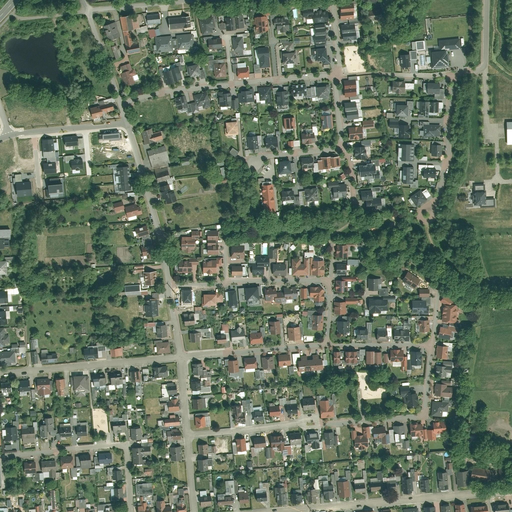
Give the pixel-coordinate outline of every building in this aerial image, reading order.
[(340,5),(340,14),(352,12),(354,12),(353,4),(340,5)] [(382,7),(368,8),(369,21),(383,19),(382,7)] [(308,17),(308,19),(313,19),(313,23),(328,22),(327,10),(322,11),(322,10),(318,10),(318,11),(315,11),(315,8),(301,9),(302,17),(308,17)] [(163,24),(162,12),(148,14),(149,25),(163,24)] [(339,14),(340,21),(353,19),(352,12),(340,14),(339,14)] [(134,45),(131,31),(141,29),(138,15),(121,18),(128,55),(141,53),(139,44),(134,45)] [(234,18),(235,29),(244,29),(243,16),(233,17),(234,18)] [(190,17),(169,19),(170,31),(177,29),(191,28),(190,17)] [(254,18),(255,32),(268,31),(267,17),(254,18)] [(209,19),(198,21),(202,36),(212,33),(211,29),(214,28),(212,18),(209,19)] [(224,19),(226,31),(235,31),(235,29),(234,18),(224,19)] [(285,30),(290,30),(289,20),(284,20),(284,18),(273,19),(273,27),(276,27),(276,31),(279,31),(280,33),(285,33),(285,30)] [(109,41),(121,37),(116,23),(104,27),(109,41)] [(324,24),(313,25),(315,38),(325,37),(326,37),(325,30),(324,24)] [(354,25),(341,26),(341,34),(342,34),(355,33),(354,25)] [(148,30),(150,38),(161,35),(159,28),(148,30)] [(193,33),(176,35),(178,50),(194,48),(193,33)] [(342,34),(343,41),(356,40),(355,33),(342,34)] [(172,35),(155,37),(156,52),(173,51),(172,35)] [(232,37),(233,52),(245,51),(244,36),(232,37)] [(325,37),(315,38),(316,49),(325,48),(325,44),(325,37)] [(439,50),(429,51),(431,69),(450,68),(448,51),(461,49),(460,38),(438,41),(439,50)] [(222,49),(221,40),(207,41),(208,50),(222,49)] [(425,41),(415,42),(416,51),(426,50),(425,41)] [(281,52),(282,65),(298,64),(297,51),(291,52),(291,50),(294,50),(294,42),(286,42),(286,43),(283,44),(283,49),(286,49),(286,52),(281,52)] [(118,45),(112,47),(116,60),(122,58),(118,45)] [(258,48),(260,68),(271,67),(270,55),(270,47),(258,48)] [(317,62),(322,62),(323,65),(331,64),(330,57),(326,57),(325,48),(316,49),(317,62)] [(409,55),(400,56),(401,68),(411,67),(410,61),(417,60),(416,51),(408,52),(409,55)] [(213,63),(215,78),(227,77),(226,62),(213,63)] [(119,67),(122,73),(120,74),(125,87),(135,83),(132,77),(136,76),(134,69),(132,70),(130,63),(119,67)] [(190,78),(200,76),(197,64),(187,66),(190,78)] [(173,82),(181,80),(178,67),(170,69),(170,71),(173,82)] [(237,68),(237,78),(249,77),(249,67),(237,68)] [(165,85),(173,83),(173,82),(170,71),(162,73),(165,85)] [(356,85),(355,77),(343,78),(344,86),(355,85),(356,85)] [(405,80),(393,80),(393,92),(405,92),(405,80)] [(440,83),(423,83),(423,89),(427,89),(427,93),(434,93),(434,99),(444,99),(444,88),(440,88),(440,83)] [(306,96),(305,84),(292,86),(293,98),(306,96)] [(329,85),(317,86),(318,99),(330,98),(329,85)] [(355,93),(355,85),(344,86),(342,86),(343,95),(355,93)] [(278,87),(272,87),(274,106),(290,105),(288,86),(283,86),(283,90),(278,90),(278,87)] [(259,101),(265,101),(265,104),(271,104),(270,87),(258,88),(259,101)] [(237,93),(238,103),(255,102),(254,90),(248,91),(248,92),(243,92),(243,93),(237,93)] [(230,92),(225,93),(224,91),(218,92),(220,107),(226,107),(231,106),(230,92)] [(194,96),(196,108),(202,106),(203,109),(211,107),(208,93),(198,95),(194,96)] [(176,110),(188,107),(186,102),(185,94),(174,97),(176,110)] [(355,99),(343,100),(344,110),(345,109),(346,117),(357,116),(357,108),(355,108),(355,99)] [(429,101),(420,101),(420,111),(429,112),(429,101)] [(438,102),(429,101),(429,112),(438,112),(438,102)] [(106,116),(105,114),(115,111),(113,103),(91,109),(94,120),(106,116)] [(408,104),(397,104),(396,115),(407,116),(408,104)] [(320,116),(322,129),(333,128),(332,115),(320,116)] [(283,119),(284,130),(295,129),(294,118),(283,119)] [(399,118),(390,118),(390,127),(399,127),(399,137),(408,137),(408,123),(399,123),(399,118)] [(225,123),(226,136),(239,135),(238,123),(225,123)] [(440,124),(424,124),(424,130),(419,130),(419,136),(440,136),(440,124)] [(348,127),(349,138),(353,138),(358,138),(358,137),(362,137),(361,125),(357,126),(357,125),(352,126),(348,127)] [(151,129),(141,132),(146,146),(164,140),(162,131),(152,134),(151,129)] [(301,133),(302,144),(306,144),(311,144),(311,143),(315,143),(314,132),(301,133)] [(78,135),(64,137),(65,146),(74,145),(79,145),(79,147),(84,146),(84,138),(78,138),(78,135)] [(247,137),(248,150),(258,149),(256,136),(247,137)] [(264,138),(265,149),(270,148),(270,149),(274,148),(278,147),(277,137),(264,138)] [(47,158),(56,157),(55,150),(54,150),(53,139),(42,140),(44,158),(47,157),(47,158)] [(414,161),(414,144),(401,144),(401,161),(414,161)] [(442,144),(431,144),(431,157),(442,157),(442,144)] [(363,145),(353,145),(354,150),(353,150),(354,154),(355,158),(365,157),(364,153),(365,153),(364,149),(363,145)] [(166,146),(148,152),(153,169),(171,163),(166,146)] [(236,156),(239,152),(233,148),(230,152),(236,156)] [(74,154),(65,155),(65,160),(71,160),(72,169),(76,168),(76,169),(80,169),(80,168),(83,168),(83,159),(79,159),(79,158),(75,158),(74,154)] [(47,164),(44,164),(45,174),(56,173),(55,165),(58,165),(58,161),(56,162),(56,157),(47,158),(47,164)] [(332,157),(320,158),(321,160),(318,161),(319,170),(322,170),(333,169),(333,168),(340,167),(339,157),(332,157)] [(314,168),(313,158),(301,159),(302,169),(314,168)] [(290,161),(278,162),(280,175),(291,174),(290,161)] [(375,164),(359,165),(360,177),(376,175),(375,164)] [(436,169),(428,169),(428,165),(418,165),(418,171),(424,171),(423,178),(436,178),(436,169)] [(413,184),(414,167),(403,167),(403,184),(413,184)] [(159,183),(171,180),(169,171),(156,174),(159,183)] [(22,181),(22,173),(15,174),(17,196),(33,195),(31,180),(22,181)] [(59,177),(50,178),(50,184),(48,185),(49,194),(63,192),(62,183),(59,184),(59,177)] [(345,185),(339,185),(338,181),(327,182),(328,190),(332,189),(333,199),(346,198),(345,193),(346,193),(345,185)] [(275,217),(272,182),(261,183),(265,218),(275,217)] [(167,204),(177,202),(174,191),(171,192),(168,184),(160,187),(162,197),(165,196),(167,204)] [(474,190),(475,204),(481,203),(481,207),(495,206),(495,198),(485,198),(485,184),(475,184),(475,190),(474,190)] [(319,201),(317,188),(304,189),(306,202),(319,201)] [(417,206),(427,199),(427,198),(431,195),(426,188),(422,191),(421,189),(410,197),(417,206)] [(295,201),(294,190),(281,192),(282,202),(295,201)] [(373,190),(361,191),(362,200),(366,200),(373,199),(373,190)] [(378,199),(373,199),(366,200),(367,208),(379,207),(378,199)] [(137,204),(125,208),(128,218),(137,216),(138,219),(147,217),(144,207),(138,208),(137,204)] [(146,226),(136,229),(138,238),(149,235),(146,226)] [(0,229),(0,247),(4,247),(4,245),(9,245),(8,229),(0,229)] [(185,253),(191,253),(191,250),(195,250),(195,240),(199,240),(199,231),(191,231),(191,237),(181,237),(181,250),(185,250),(185,253)] [(207,241),(217,241),(218,231),(207,231),(207,241)] [(310,244),(310,252),(305,252),(305,257),(314,256),(314,244),(310,244)] [(144,257),(147,257),(148,259),(154,258),(153,255),(155,255),(154,246),(142,248),(144,257)] [(207,246),(207,255),(218,255),(218,246),(207,246)] [(231,246),(231,259),(244,259),(244,246),(231,246)] [(337,246),(337,258),(347,258),(347,246),(337,246)] [(257,257),(257,265),(252,265),(251,275),(264,275),(264,267),(268,267),(268,257),(257,257)] [(191,273),(191,265),(199,265),(199,258),(189,258),(189,263),(178,263),(178,273),(182,273),(182,274),(186,274),(186,273),(191,273)] [(303,264),(300,264),(300,259),(292,259),(291,276),(310,276),(310,261),(311,258),(303,258),(303,264)] [(203,261),(203,272),(207,272),(207,274),(211,274),(211,272),(216,272),(216,261),(203,261)] [(310,261),(310,276),(324,276),(324,271),(325,271),(325,266),(324,266),(324,261),(310,261)] [(272,265),(272,276),(286,276),(286,265),(272,265)] [(346,265),(336,265),(336,275),(346,275),(346,265)] [(231,276),(242,276),(242,267),(231,267),(231,276)] [(157,271),(144,273),(145,287),(158,286),(157,271)] [(408,286),(414,276),(408,272),(402,282),(408,286)] [(414,289),(420,280),(414,276),(408,286),(414,289)] [(368,280),(368,291),(379,291),(379,280),(368,280)] [(337,289),(337,293),(347,293),(347,281),(337,281),(337,285),(336,285),(336,289),(337,289)] [(141,284),(125,285),(126,294),(141,294),(141,284)] [(259,304),(257,285),(237,287),(238,299),(247,298),(247,306),(259,304)] [(283,288),(283,293),(279,293),(280,303),(286,303),(285,300),(297,299),(296,287),(283,288)] [(325,290),(322,287),(320,288),(318,288),(318,287),(309,287),(309,298),(314,298),(314,302),(325,302),(325,293),(324,293),(324,291),(325,290)] [(280,303),(279,293),(276,293),(276,289),(264,289),(265,302),(273,302),(273,304),(280,303)] [(429,298),(429,289),(419,289),(419,298),(429,298)] [(237,307),(235,290),(227,290),(229,307),(237,307)] [(191,291),(183,291),(183,305),(192,305),(191,291)] [(203,294),(203,302),(203,306),(217,306),(217,302),(223,302),(223,294),(203,294)] [(388,300),(379,301),(379,299),(369,299),(369,315),(379,314),(379,310),(388,310),(388,300)] [(425,307),(425,300),(411,301),(412,313),(418,313),(418,314),(428,314),(428,307),(425,307)] [(159,315),(158,301),(146,302),(147,316),(159,315)] [(345,303),(334,303),(334,315),(344,315),(345,303)] [(443,306),(442,323),(456,323),(456,306),(443,306)] [(195,325),(194,315),(183,316),(184,326),(195,325)] [(323,331),(323,315),(312,315),(312,331),(323,331)] [(429,333),(429,320),(418,320),(418,333),(429,333)] [(280,334),(279,321),(269,322),(270,335),(280,334)] [(347,335),(348,321),(337,321),(337,335),(347,335)] [(168,325),(157,326),(157,339),(169,338),(168,325)] [(300,339),(299,326),(287,327),(288,340),(300,339)] [(4,343),(9,342),(8,334),(5,334),(4,328),(0,327),(0,346),(5,346),(4,343)] [(440,327),(438,338),(450,340),(452,329),(440,327)] [(236,331),(231,331),(232,342),(239,341),(239,348),(245,347),(244,330),(241,330),(241,328),(236,328),(236,331)] [(357,329),(357,340),(359,340),(359,339),(367,339),(367,329),(357,329)] [(394,330),(394,342),(404,342),(404,337),(409,337),(409,330),(394,330)] [(376,331),(376,342),(387,342),(387,331),(376,331)] [(199,343),(198,333),(189,334),(190,344),(199,343)] [(263,344),(262,333),(249,334),(249,345),(263,344)] [(226,344),(226,335),(216,336),(217,345),(226,344)] [(156,344),(157,354),(171,353),(170,342),(156,344)] [(437,346),(436,358),(447,359),(448,347),(437,346)] [(123,348),(111,349),(112,358),(124,357),(123,348)] [(99,349),(84,350),(85,360),(100,359),(99,349)] [(0,365),(10,364),(10,362),(15,362),(14,350),(0,351),(0,365)] [(401,361),(401,367),(406,367),(406,357),(403,357),(403,351),(390,350),(390,361),(401,361)] [(422,366),(422,351),(411,351),(411,366),(422,366)] [(57,352),(40,354),(41,363),(57,362),(57,352)] [(291,365),(290,354),(278,355),(278,366),(291,365)] [(274,369),(273,356),(261,357),(262,370),(274,369)] [(257,369),(256,357),(243,358),(244,370),(257,369)] [(239,372),(238,360),(227,361),(228,373),(239,372)] [(202,375),(201,363),(192,364),(193,376),(202,375)] [(451,367),(436,366),(435,377),(445,377),(445,373),(450,374),(451,367)] [(169,378),(169,372),(163,373),(163,367),(154,368),(155,379),(169,378)] [(140,371),(130,372),(131,383),(141,382),(140,371)] [(87,375),(74,376),(75,390),(88,389),(87,375)] [(52,395),(50,378),(44,379),(45,395),(52,395)] [(45,395),(44,379),(37,380),(38,396),(45,395)] [(56,391),(58,391),(59,396),(65,396),(64,390),(65,390),(64,379),(59,379),(55,379),(56,391)] [(29,380),(18,381),(19,393),(30,392),(29,380)] [(11,381),(1,382),(2,393),(12,392),(11,381)] [(200,391),(199,381),(190,381),(191,392),(200,391)] [(447,385),(435,384),(434,396),(451,397),(452,388),(447,387),(447,385)] [(177,394),(176,385),(168,385),(169,395),(177,394)] [(416,394),(411,394),(410,386),(399,387),(400,397),(404,397),(405,409),(418,408),(417,403),(418,402),(418,401),(417,400),(416,394)] [(177,401),(177,399),(170,400),(170,401),(168,401),(168,410),(179,410),(178,401),(177,401)] [(202,409),(201,399),(192,400),(193,410),(202,409)] [(302,400),(303,411),(315,410),(314,399),(302,400)] [(333,405),(326,406),(325,400),(319,401),(320,419),(334,418),(333,405)] [(432,407),(431,416),(442,417),(443,412),(447,413),(448,404),(432,402),(432,405),(434,405),(434,408),(432,407)] [(233,414),(242,413),(241,405),(232,406),(233,414)] [(287,406),(287,415),(298,414),(297,405),(287,406)] [(269,407),(270,417),(279,416),(279,406),(269,407)] [(253,412),(254,422),(264,421),(263,411),(253,412)] [(233,414),(233,424),(245,423),(244,413),(242,413),(233,414)] [(180,426),(179,417),(175,417),(175,415),(169,415),(170,417),(165,418),(166,427),(180,426)] [(194,418),(195,429),(206,428),(205,417),(194,418)] [(55,433),(54,418),(46,418),(47,425),(41,426),(42,439),(49,438),(48,433),(55,433)] [(446,433),(445,422),(432,423),(433,435),(446,433)] [(409,425),(411,437),(423,436),(422,425),(419,425),(419,424),(409,425)] [(401,448),(409,448),(409,440),(406,440),(405,426),(393,427),(394,443),(401,443),(401,448)] [(5,428),(6,441),(17,441),(16,427),(5,428)] [(88,427),(78,428),(78,437),(89,436),(88,427)] [(355,448),(358,448),(359,450),(364,450),(364,447),(367,447),(367,439),(371,438),(370,427),(362,428),(363,435),(356,436),(356,431),(351,431),(352,440),(354,440),(355,448)] [(382,444),(389,444),(388,434),(386,434),(386,427),(372,429),(373,439),(381,438),(382,444)] [(23,429),(23,440),(36,439),(35,428),(23,429)] [(72,428),(61,429),(62,439),(73,438),(72,428)] [(142,440),(141,428),(131,428),(132,441),(142,440)] [(181,440),(180,430),(171,431),(172,440),(181,440)] [(334,431),(324,432),(325,445),(335,444),(334,431)] [(289,434),(290,446),(302,445),(300,433),(289,434)] [(320,450),(318,434),(306,435),(307,445),(311,445),(311,450),(320,450)] [(284,451),(283,436),(270,437),(271,448),(277,447),(277,452),(284,451)] [(253,438),(254,449),(266,448),(265,437),(253,438)] [(236,439),(237,448),(246,448),(245,438),(236,439)] [(198,445),(199,454),(208,454),(207,445),(198,445)] [(181,460),(180,446),(169,447),(170,461),(181,460)] [(151,455),(150,447),(142,448),(142,449),(133,450),(133,455),(135,455),(135,466),(144,465),(143,456),(151,455)] [(112,453),(99,454),(100,465),(113,464),(112,453)] [(74,456),(62,457),(62,470),(75,469),(74,456)] [(92,456),(81,457),(82,469),(93,469),(92,456)] [(207,459),(197,460),(198,471),(208,471),(207,459)] [(42,473),(51,472),(50,467),(57,467),(56,461),(41,461),(42,473)] [(36,463),(24,463),(25,475),(37,474),(36,463)] [(507,464),(497,464),(498,485),(508,485),(507,464)] [(491,471),(472,468),(471,480),(489,483),(491,471)] [(469,487),(468,471),(455,472),(456,488),(469,487)] [(448,491),(446,473),(437,474),(438,492),(448,491)] [(403,493),(413,492),(412,478),(402,479),(403,493)] [(226,487),(230,487),(230,493),(238,492),(238,484),(235,484),(235,480),(226,481),(226,487)] [(429,492),(428,480),(419,481),(420,493),(429,492)] [(386,491),(396,490),(395,482),(386,482),(386,491)] [(153,483),(139,484),(139,496),(154,495),(153,483)] [(355,494),(365,493),(364,483),(354,484),(355,494)] [(381,491),(380,483),(370,484),(370,492),(381,491)] [(322,487),(323,496),(333,495),(332,486),(322,487)] [(124,500),(123,487),(114,488),(115,501),(124,500)] [(286,504),(285,488),(274,489),(275,505),(286,504)] [(306,490),(307,503),(315,502),(315,496),(316,496),(316,489),(306,490)] [(239,493),(240,504),(249,503),(247,492),(239,493)] [(255,494),(256,502),(267,501),(266,493),(255,494)] [(291,495),(292,504),(301,503),(301,494),(291,495)] [(218,506),(232,505),(232,495),(217,497),(218,506)] [(138,508),(138,511),(147,511),(147,503),(144,504),(143,497),(140,498),(141,504),(141,506),(143,506),(143,507),(138,508)] [(200,507),(212,506),(211,497),(199,498),(200,507)] [(157,501),(158,511),(172,511),(172,507),(166,507),(165,501),(157,501)]
